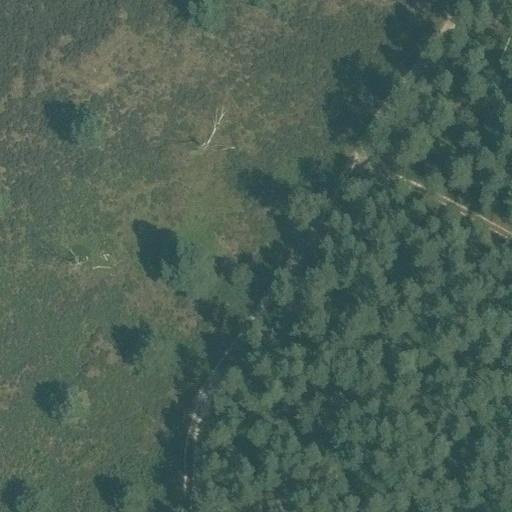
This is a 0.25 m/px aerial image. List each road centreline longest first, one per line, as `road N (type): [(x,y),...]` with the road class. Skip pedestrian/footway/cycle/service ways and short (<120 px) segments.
road 1 (track): [(187,511),(197,421),(234,329),(466,0)]
road 2 (track): [(359,152),(511,231)]
